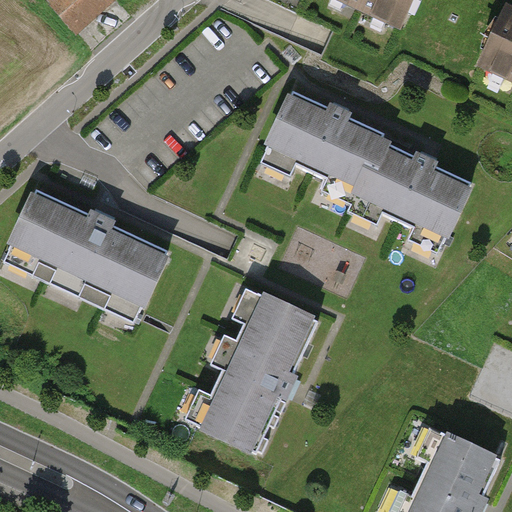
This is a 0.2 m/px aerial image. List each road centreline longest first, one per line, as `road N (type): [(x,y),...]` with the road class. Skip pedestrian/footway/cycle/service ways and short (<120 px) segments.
road 1 (residential): [(181,0),(0,162)]
road 2 (secondary): [(148,511),(0,433)]
